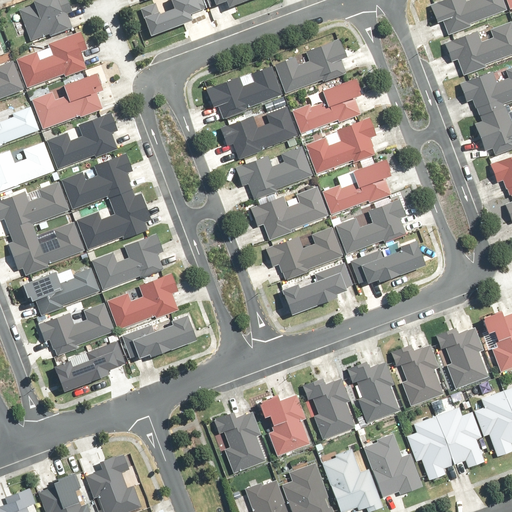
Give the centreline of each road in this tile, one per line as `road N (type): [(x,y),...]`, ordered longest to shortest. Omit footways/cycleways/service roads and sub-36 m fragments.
road 1 (residential): [(282,344),(467,274)]
road 2 (residential): [(347,0),(172,66)]
road 3 (residential): [(238,363),(180,210)]
road 4 (residential): [(220,193),(282,344)]
road 5 (residential): [(416,144),(363,0)]
road 6 (residential): [(180,210),(134,95),(140,80)]
road 7 (residential): [(467,274),(416,144)]
road 8 (residential): [(400,0),(446,131)]
road 9 (residential): [(446,131),(487,263)]
road 10 (residential): [(172,66),(220,193)]
road 11 (residential): [(0,317),(47,434)]
